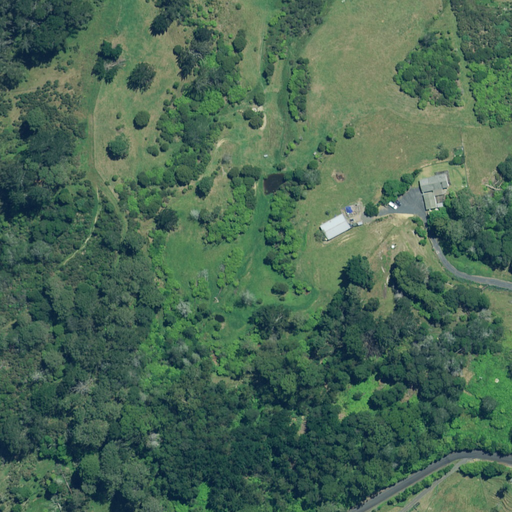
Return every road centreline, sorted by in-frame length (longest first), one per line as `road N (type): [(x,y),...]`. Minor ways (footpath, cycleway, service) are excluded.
road 1 (unclassified): [(356,511),(432,470),(473,458),(511,464)]
road 2 (unknown): [(411,201),(448,273),(511,292)]
